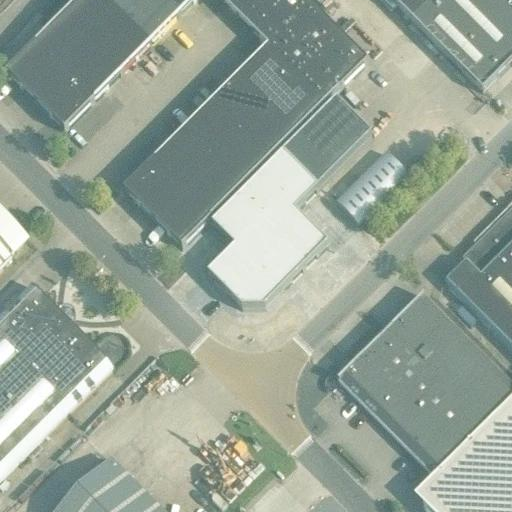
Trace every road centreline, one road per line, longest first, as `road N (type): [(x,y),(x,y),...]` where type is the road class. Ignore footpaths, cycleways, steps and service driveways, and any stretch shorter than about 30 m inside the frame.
road 1 (unclassified): [(251,397),(511,146)]
road 2 (unclassified): [(251,397),(0,145)]
road 3 (unclassified): [(365,511),(251,397)]
